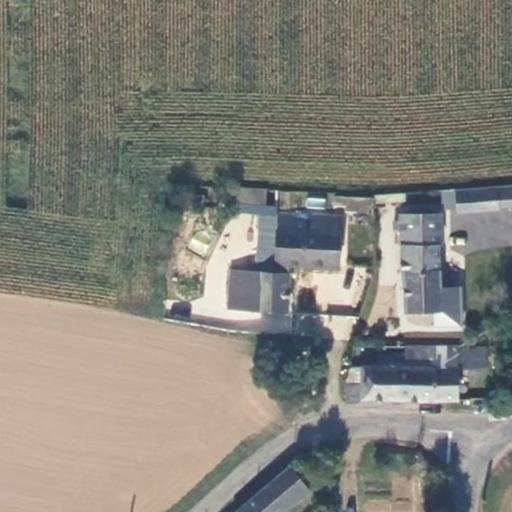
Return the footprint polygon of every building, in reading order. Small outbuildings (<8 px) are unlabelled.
[(511,207),(511,185),(497,186),(498,208),(511,207)] [(498,208),(497,186),(456,187),(456,207),(457,211),(498,210),(498,208)] [(456,207),(456,187),(442,188),(442,207),(456,207)] [(346,212),(346,199),(327,199),(326,212),(346,212)] [(364,200),(346,199),(346,212),(363,213),(364,200)] [(442,283),(440,212),(403,213),(405,284),(412,284),(413,308),(435,307),(436,322),(463,321),(462,282),(442,283)] [(258,269),(256,311),(289,313),(292,265),(343,267),(346,218),(293,216),(293,228),(260,226),(258,269)] [(230,310),(256,311),(258,269),(232,268),(230,310)] [(292,334),(351,341),(354,317),(294,311),(292,334)] [(412,360),(461,362),(461,343),(412,342),(412,347),(412,360)] [(379,360),(412,360),(412,347),(380,345),(379,360)] [(462,397),(461,362),(412,360),(379,360),(364,360),(363,378),(348,377),(345,399),(462,397)] [(290,511),(313,493),(289,467),(249,502),(257,511),(290,511)] [(257,511),(249,502),(238,511),(257,511)]
